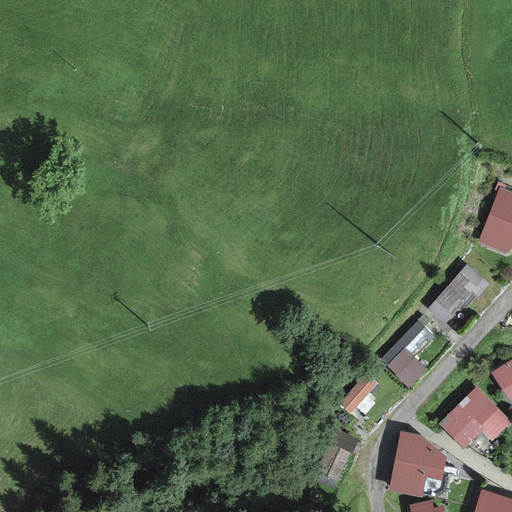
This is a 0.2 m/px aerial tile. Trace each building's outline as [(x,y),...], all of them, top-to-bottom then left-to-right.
[(511,192),(500,187),(478,243),(511,256),(511,192)] [(468,265),(429,308),(450,327),(489,284),(468,265)] [(429,369),(415,355),(436,335),(419,319),(380,357),(410,388),(429,369)] [(511,394),(511,357),(491,370),(508,397),(511,394)] [(367,370),(340,401),(353,411),(379,381),(367,370)] [(465,449),(483,431),(492,441),(511,422),(511,419),(478,384),(439,422),(465,449)] [(446,479),(449,442),(397,438),(393,492),(424,494),(425,478),(446,479)] [(511,511),(511,498),(482,489),(474,511),(511,511)] [(447,511),(445,500),(411,507),(411,511),(447,511)]
